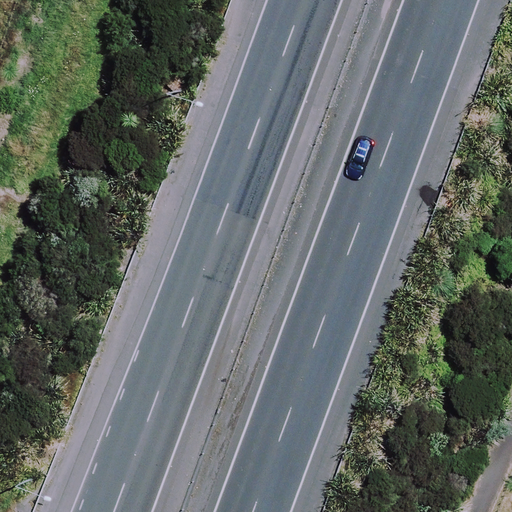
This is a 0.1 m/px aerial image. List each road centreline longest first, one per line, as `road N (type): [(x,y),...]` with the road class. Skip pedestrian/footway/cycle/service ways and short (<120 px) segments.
road 1 (motorway): [(467,0),(275,511)]
road 2 (motorway): [(122,511),(312,0)]
